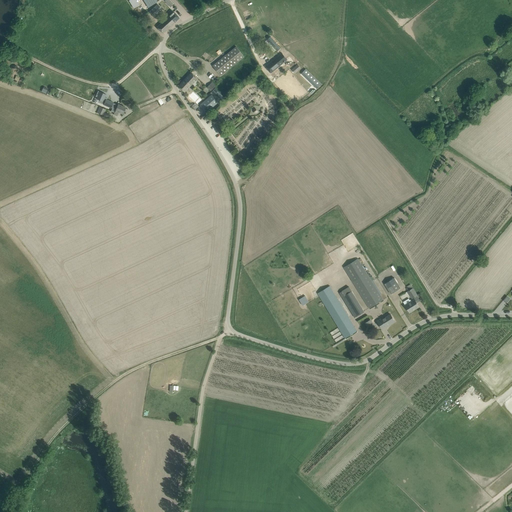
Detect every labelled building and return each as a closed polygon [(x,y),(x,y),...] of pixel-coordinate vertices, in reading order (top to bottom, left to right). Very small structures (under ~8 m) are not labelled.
[(157,4),(149,11),(154,17),(162,9),(157,4)] [(173,12),(169,16),(174,22),(179,18),(173,12)] [(157,27),(162,33),(174,22),(169,16),(157,27)] [(271,37),(268,39),(277,51),(280,49),(271,37)] [(213,66),(221,76),(244,57),(236,47),(213,66)] [(269,64),(266,67),(267,68),(270,73),(276,69),(283,63),(287,60),(282,53),(275,59),(272,61),(271,62),(269,64)] [(298,65),(292,70),(295,73),(301,68),(298,65)] [(184,80),(191,86),(198,78),(191,72),(184,80)] [(184,80),(178,86),(185,92),(191,86),(184,80)] [(213,81),(207,87),(210,91),(217,85),(213,81)] [(98,91),(95,96),(96,97),(97,97),(99,98),(98,102),(104,105),(107,106),(111,108),(113,103),(113,102),(106,100),(106,99),(107,98),(105,97),(106,94),(98,91)] [(200,105),(206,113),(218,102),(212,95),(200,105)] [(125,108),(118,104),(115,110),(116,110),(114,114),(116,116),(118,113),(117,112),(117,111),(123,114),(125,108)] [(100,106),(97,112),(103,115),(106,109),(100,106)] [(358,258),(344,267),(353,282),(369,309),(384,300),(365,269),(358,258)] [(394,278),(385,283),(391,294),(400,288),(394,278)] [(410,284),(406,287),(407,288),(406,288),(408,291),(409,293),(410,294),(412,298),(414,298),(417,296),(414,291),(414,290),(410,284)] [(318,293),(342,334),(345,338),(357,331),(330,286),(318,293)] [(341,291),(339,292),(342,297),(355,318),(364,312),(352,291),(351,291),(349,287),(348,287),(341,291)] [(308,298),(306,295),(299,299),(303,305),(308,302),(306,299),(308,298)] [(412,301),(411,301),(410,299),(410,300),(409,298),(403,302),(405,305),(409,313),(419,307),(415,299),(412,301)] [(390,314),(386,317),(382,320),(381,319),(377,321),(380,325),(382,330),(395,322),(390,314)]
